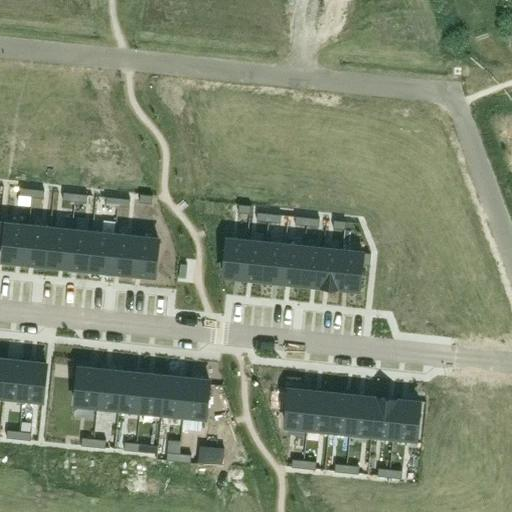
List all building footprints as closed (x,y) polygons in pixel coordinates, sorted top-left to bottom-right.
[(21,187),(20,195),(32,196),(33,188),(21,187)] [(33,188),(32,196),(44,198),(45,190),(33,188)] [(64,192),(63,200),(75,201),(76,193),(64,192)] [(76,193),(75,201),(87,202),(88,194),(76,193)] [(141,194),(140,202),(152,203),(153,195),(141,194)] [(107,196),(106,204),(118,205),(119,197),(107,196)] [(119,197),(118,205),(130,207),(130,199),(119,197)] [(239,204),(238,212),(250,213),(251,205),(239,204)] [(258,212),(257,220),(269,221),(270,213),(258,212)] [(270,213),(269,221),(281,222),(282,214),(270,213)] [(296,216),(295,224),(307,225),(308,217),(296,216)] [(308,217),(307,225),(319,226),(320,218),(308,217)] [(334,220),(333,228),(345,229),(346,221),(334,220)] [(6,223),(3,259),(25,261),(29,225),(6,223)] [(29,225),(25,261),(47,264),(50,227),(29,225)] [(50,227),(47,264),(68,266),(72,229),(50,227)] [(72,229),(68,266),(90,268),(93,231),(72,229)] [(93,231),(90,268),(111,270),(115,234),(93,231)] [(115,234),(111,270),(133,273),(136,236),(115,234)] [(136,236),(133,273),(155,275),(159,238),(136,236)] [(227,238),(224,274),(244,277),(248,240),(227,238)] [(248,240),(244,277),(263,279),(267,242),(248,240)] [(267,242),(263,279),(282,280),(286,244),(267,242)] [(286,244),(282,280),(301,282),(305,246),(286,244)] [(305,246),(301,282),(320,284),(324,248),(305,246)] [(324,248),(320,284),(339,286),(343,250),(324,248)] [(343,250),(339,286),(359,288),(362,264),(363,252),(343,250)] [(363,252),(362,264),(370,265),(371,253),(363,252)] [(8,359),(4,395),(23,397),(27,361),(8,359)] [(27,361),(23,397),(43,399),(47,363),(27,361)] [(79,366),(75,403),(98,405),(101,368),(79,366)] [(101,368),(98,405),(119,407),(123,371),(101,368)] [(123,371),(119,407),(141,410),(144,373),(123,371)] [(144,373),(141,410),(162,412),(166,375),(144,373)] [(166,375),(162,412),(184,414),(187,377),(166,375)] [(187,377),(184,414),(206,416),(210,380),(187,377)] [(289,388),(285,424),(308,427),(312,390),(289,388)] [(312,390),(308,427),(330,429),(333,392),(312,390)] [(333,392),(330,429),(351,431),(355,395),(333,392)] [(355,395),(351,431),(372,433),(376,397),(355,395)] [(376,397),(372,433),(394,436),(398,399),(376,397)] [(398,399),(394,436),(417,438),(420,401),(398,399)] [(8,429),(7,437),(19,438),(20,430),(8,429)] [(20,430),(19,438),(31,440),(31,432),(20,430)] [(82,437),(82,445),(93,446),(94,438),(82,437)] [(94,438),(93,446),(105,447),(106,439),(94,438)] [(171,439),(170,451),(180,452),(181,440),(171,439)] [(125,441),(125,449),(136,450),(137,443),(125,441)] [(137,443),(136,450),(148,452),(149,444),(137,443)] [(224,465),(226,448),(200,445),(198,463),(224,465)] [(168,452),(167,460),(179,461),(180,453),(168,452)] [(180,453),(179,461),(191,462),(192,454),(180,453)] [(293,459),(292,467),(304,468),(305,460),(293,459)] [(305,460),(304,468),(316,469),(317,461),(305,460)] [(336,463),(335,471),(347,472),(348,464),(336,463)] [(348,464),(347,472),(359,473),(360,465),(348,464)] [(379,467),(378,475),(390,477),(391,469),(379,467)] [(391,469),(390,477),(402,478),(403,470),(391,469)]
